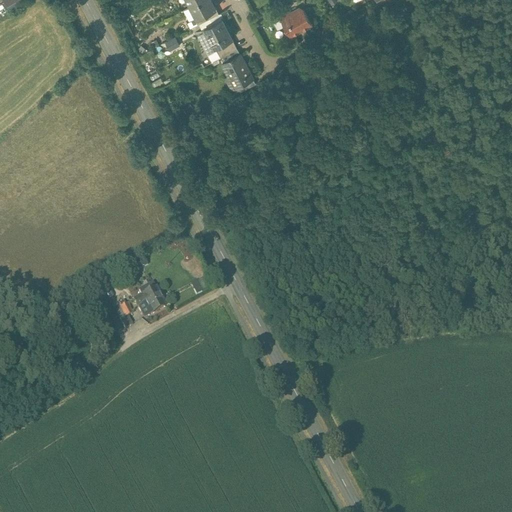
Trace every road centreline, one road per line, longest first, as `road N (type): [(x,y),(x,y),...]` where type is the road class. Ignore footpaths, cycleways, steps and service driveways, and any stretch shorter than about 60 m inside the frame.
road 1 (secondary): [(358,511),(88,0)]
road 2 (residential): [(275,64),(393,0)]
road 3 (track): [(127,341),(237,282)]
